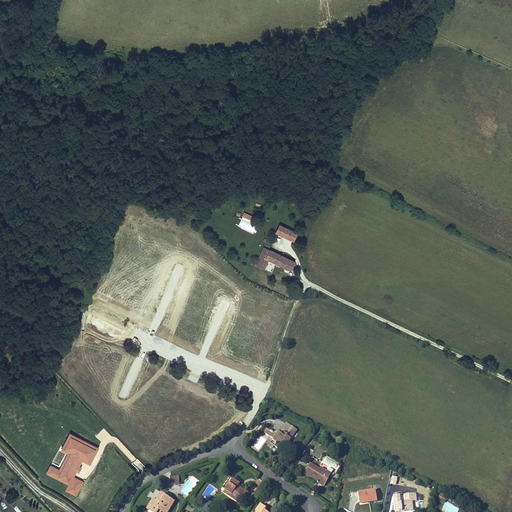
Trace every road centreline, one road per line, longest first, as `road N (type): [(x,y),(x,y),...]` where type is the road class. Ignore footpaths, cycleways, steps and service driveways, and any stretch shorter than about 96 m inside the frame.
road 1 (residential): [(122,511),(144,479),(231,447),(310,508)]
road 2 (track): [(231,447),(266,388),(306,282)]
